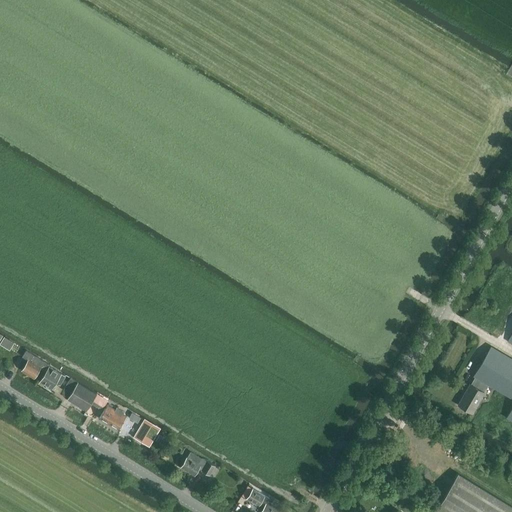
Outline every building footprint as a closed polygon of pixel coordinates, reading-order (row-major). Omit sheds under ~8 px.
[(4,336),(0,343),(10,350),(15,342),(4,336)] [(484,392),(489,384),(511,397),(511,358),(491,346),(474,376),(475,376),(471,384),(470,383),(457,405),(472,413),(485,392),(484,392)] [(41,367),(46,371),(50,366),(50,365),(26,350),(22,357),(28,360),(21,371),(34,379),(41,367)] [(62,373),(50,366),(46,371),(39,382),(52,389),(56,383),(58,384),(64,375),(62,373)] [(91,403),(93,401),(97,393),(71,378),(65,388),(64,390),(64,391),(64,393),(64,395),(65,397),(66,398),(67,399),(87,411),(91,403)] [(93,401),(91,403),(103,410),(108,400),(97,393),(93,401)] [(118,430),(127,416),(108,404),(99,418),(118,430)] [(144,420),(133,437),(149,447),(160,430),(144,420)] [(195,476),(199,469),(210,475),(216,466),(202,457),(202,458),(191,451),(187,457),(180,467),(195,476)] [(511,511),(511,505),(458,473),(434,511),(511,511)] [(248,485),(241,496),(246,499),(259,506),(257,509),(261,511),(260,511),(283,511),(285,510),(268,500),(270,498),(253,488),(252,488),(248,485)]
